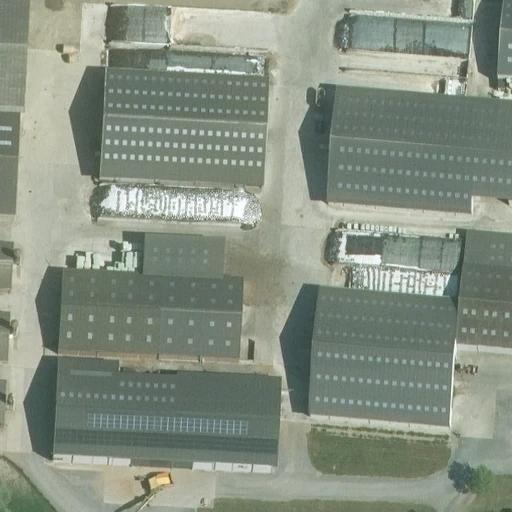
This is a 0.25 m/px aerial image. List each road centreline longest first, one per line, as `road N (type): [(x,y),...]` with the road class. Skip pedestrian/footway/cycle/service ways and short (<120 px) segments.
road 1 (unknown): [(69,5),(32,440),(0,440)]
road 2 (unknown): [(83,511),(59,487),(290,492)]
road 3 (unknown): [(290,492),(292,241)]
road 4 (unknown): [(290,492),(420,494),(464,480)]
road 5 (unknown): [(464,480),(481,454),(500,366)]
